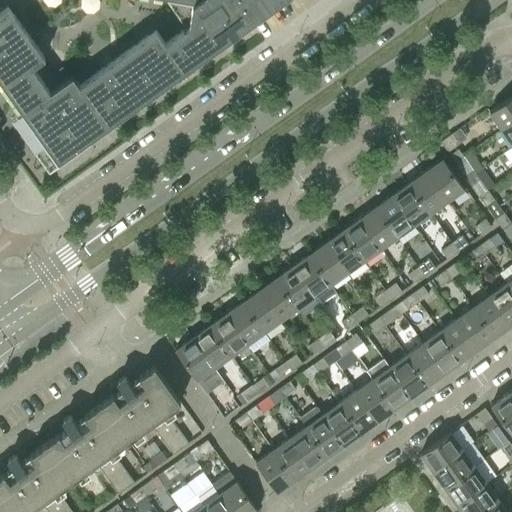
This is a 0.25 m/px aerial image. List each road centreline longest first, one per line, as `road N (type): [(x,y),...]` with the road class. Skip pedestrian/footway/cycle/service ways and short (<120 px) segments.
road 1 (residential): [(0,400),(490,46),(511,41)]
road 2 (secondary): [(16,337),(493,0)]
road 3 (secondary): [(431,0),(9,303)]
road 4 (residential): [(358,0),(42,225),(21,227)]
road 5 (residential): [(511,358),(294,511)]
